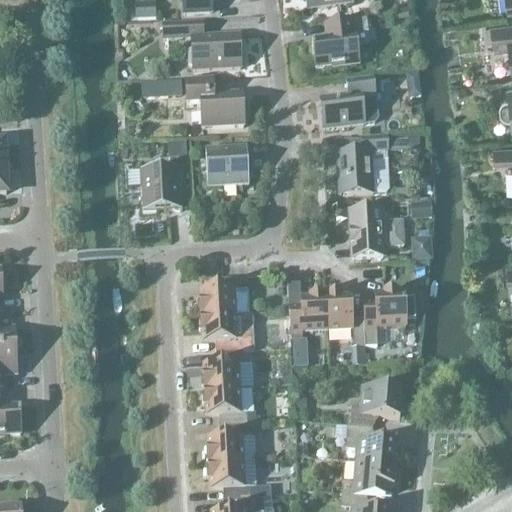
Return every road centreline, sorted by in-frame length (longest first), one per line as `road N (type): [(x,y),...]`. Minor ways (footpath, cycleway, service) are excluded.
road 1 (residential): [(174,511),(164,269),(182,253),(267,243)]
road 2 (residential): [(40,236),(28,38),(16,15),(0,11)]
road 3 (residential): [(53,466),(40,236)]
road 4 (residential): [(291,149),(268,0)]
